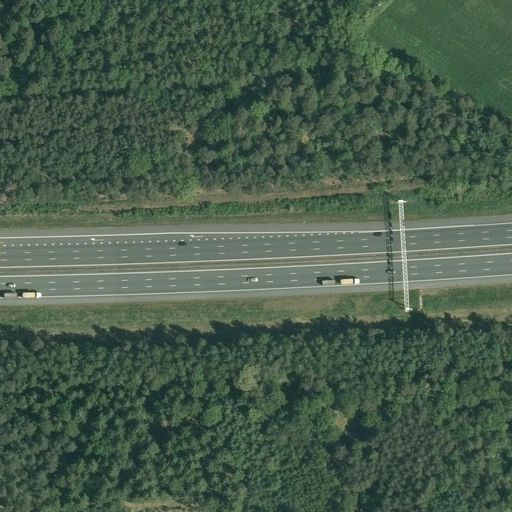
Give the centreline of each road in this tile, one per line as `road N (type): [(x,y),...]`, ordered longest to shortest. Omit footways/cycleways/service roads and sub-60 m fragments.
road 1 (motorway): [(0,287),(511,264)]
road 2 (motorway): [(511,234),(0,253)]
road 3 (track): [(251,84),(372,0)]
